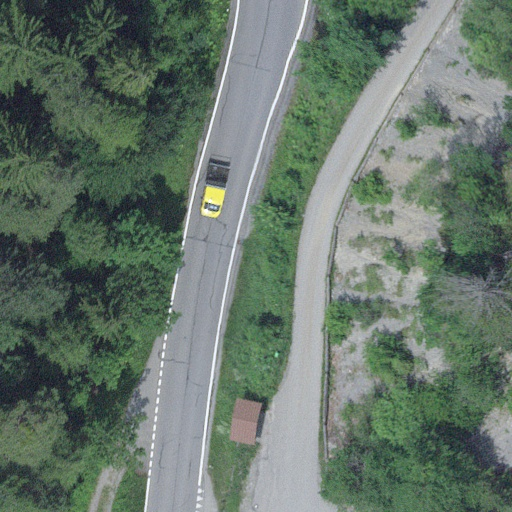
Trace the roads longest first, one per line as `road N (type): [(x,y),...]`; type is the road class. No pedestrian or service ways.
road 1 (secondary): [(272,0),(209,240),(171,511)]
road 2 (track): [(185,387),(128,433),(101,511)]
